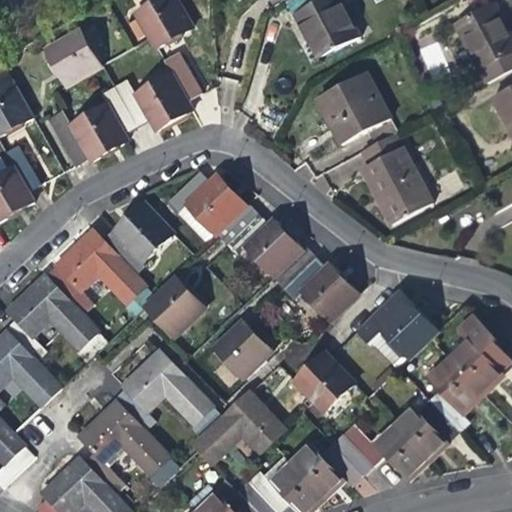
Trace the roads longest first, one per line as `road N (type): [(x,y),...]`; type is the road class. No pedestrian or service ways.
road 1 (residential): [(80,189),(208,134),(360,253),(477,281),(511,315)]
road 2 (residential): [(80,189),(32,96),(61,82)]
road 3 (residential): [(390,511),(511,487)]
